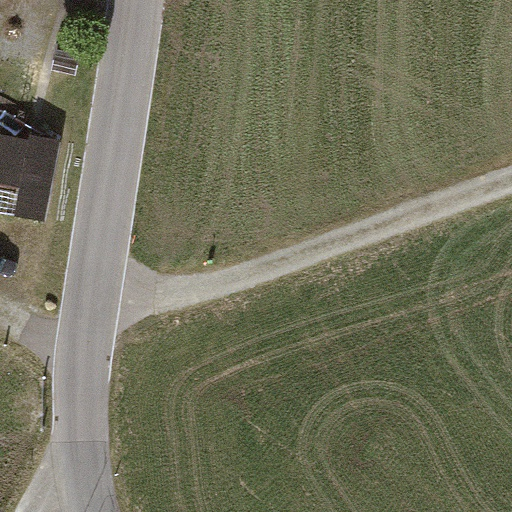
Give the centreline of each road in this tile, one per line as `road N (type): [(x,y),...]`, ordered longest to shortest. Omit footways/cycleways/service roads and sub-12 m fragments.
road 1 (tertiary): [(91,511),(85,384),(138,0)]
road 2 (track): [(511,178),(215,284),(97,291)]
